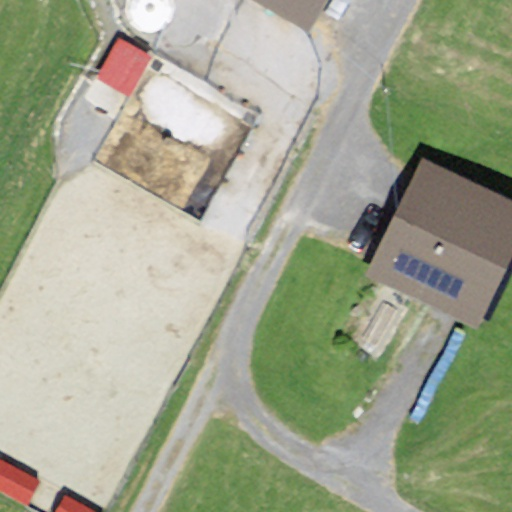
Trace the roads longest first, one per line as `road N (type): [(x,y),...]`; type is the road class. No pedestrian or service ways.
road 1 (residential): [(391,511),(294,454),(254,421),(226,381),(243,308),(390,0)]
road 2 (track): [(141,511),(201,404),(226,381)]
